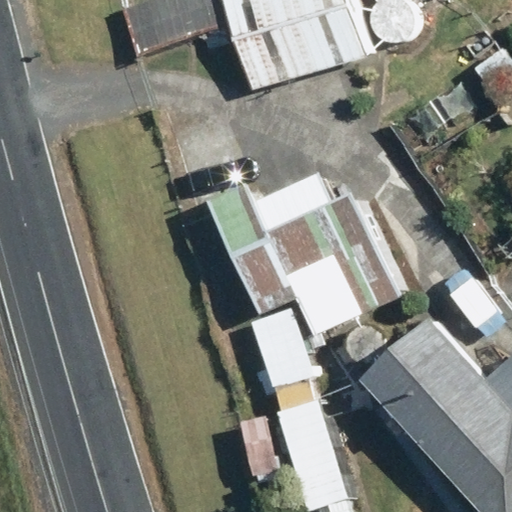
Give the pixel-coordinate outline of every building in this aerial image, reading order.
[(150,0),(132,6),(149,60),(244,31),(264,96),(385,59),(367,0),(150,0)] [(511,54),(486,70),(511,112),(511,111),(511,54)] [(264,187),(226,204),(277,317),(321,297),(338,333),(418,297),(373,200),(288,239),(264,187)] [(369,504),(313,312),(266,326),(320,511),(359,511),(358,507),(369,504)] [(511,511),(511,379),(504,386),(449,324),(382,384),(495,511),(511,511)] [(276,411),(249,419),(268,480),(295,471),(276,411)]
